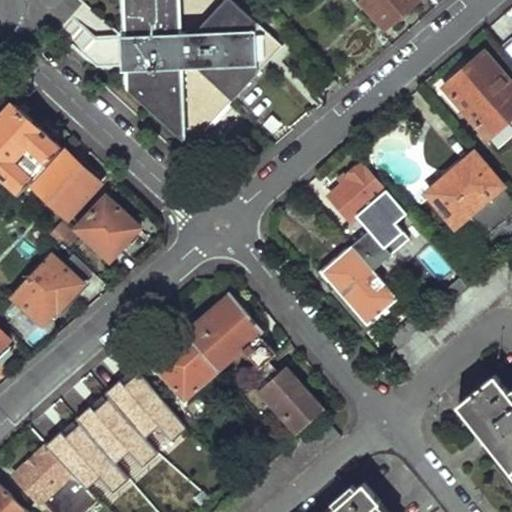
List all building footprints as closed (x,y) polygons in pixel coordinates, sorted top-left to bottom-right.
[(188,30),(185,0),(125,0),(129,89),(191,147),(284,43),(236,0),(219,0),(194,31),(188,30)] [(363,0),(384,25),(414,0),(363,0)] [(119,65),(120,36),(81,34),(80,63),(119,65)] [(511,42),(508,37),(496,48),(511,66),(511,42)] [(511,85),(479,48),(442,82),(488,134),(511,112),(511,85)] [(330,73),(318,84),(325,92),(337,82),(330,73)] [(63,148),(14,102),(0,117),(0,169),(23,190),(63,148)] [(472,148),(427,187),(453,218),(498,178),(472,148)] [(67,152),(36,185),(69,215),(100,181),(67,152)] [(382,186),(358,159),(343,172),(341,169),(334,174),(338,180),(326,190),(348,215),(354,211),(366,225),(350,239),(351,241),(371,264),(406,235),(392,218),(403,210),(382,185),(382,186)] [(107,195),(79,228),(113,258),(141,226),(107,195)] [(58,217),(45,232),(57,243),(61,240),(71,229),(58,217)] [(351,241),(319,268),(365,321),(396,294),(371,264),(351,241)] [(395,345),(391,348),(408,369),(504,287),(511,296),(511,250),(508,246),(420,322),(395,345)] [(428,249),(420,261),(441,274),(449,262),(428,249)] [(51,251),(11,293),(44,322),(58,307),(62,309),(84,282),(51,251)] [(451,268),(438,279),(450,293),(463,282),(451,268)] [(229,291),(185,329),(214,365),(239,344),(256,363),(246,373),(294,428),(318,407),(281,362),(273,369),(262,357),(271,349),(255,330),(259,326),(229,291)] [(411,310),(385,334),(395,345),(420,322),(411,310)] [(181,325),(147,355),(180,391),(176,395),(181,402),(196,389),(193,386),(216,366),(214,365),(185,329),(181,325)] [(0,355),(1,355),(0,354),(0,348),(10,339),(0,326),(0,355)] [(511,393),(493,369),(456,399),(511,468),(511,393)] [(103,387),(74,414),(110,456),(120,447),(108,435),(128,418),(103,387)] [(319,414),(205,511),(248,511),(337,434),(319,414)] [(44,440),(13,469),(37,495),(38,494),(55,511),(62,511),(68,507),(78,509),(92,494),(44,440)] [(380,511),(371,501),(375,497),(359,479),(322,511),(380,511)] [(0,481),(0,511),(22,511),(26,508),(0,481)]
